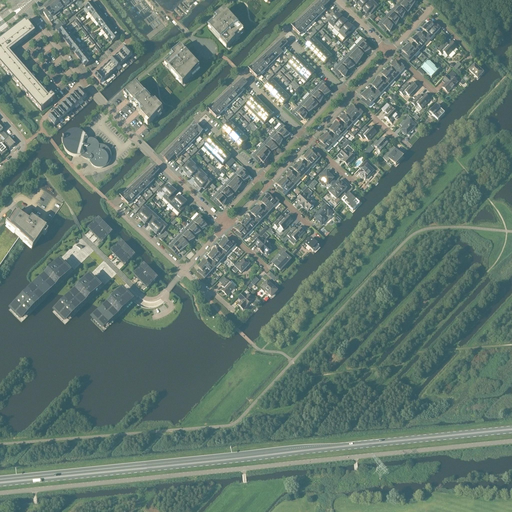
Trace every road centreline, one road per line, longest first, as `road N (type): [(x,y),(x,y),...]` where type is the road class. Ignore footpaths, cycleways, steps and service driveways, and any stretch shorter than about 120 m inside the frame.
road 1 (primary): [(0,483),(511,429)]
road 2 (unclassified): [(511,441),(0,494)]
road 3 (residential): [(219,220),(95,95)]
